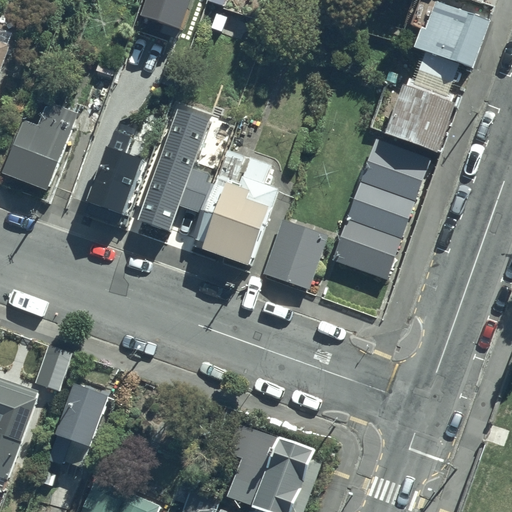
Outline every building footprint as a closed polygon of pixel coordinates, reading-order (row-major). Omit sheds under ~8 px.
[(423,35),(417,51),(474,71),(491,25),(437,6),(427,36),(423,35)] [(129,93),(147,43),(131,37),(121,63),(104,56),(99,70),(115,76),(111,87),(129,93)] [(0,82),(13,46),(0,41),(0,82)] [(441,158),(460,108),(408,88),(389,138),(441,158)] [(133,202),(164,112),(127,99),(96,190),(133,202)] [(24,121),(3,176),(52,195),(82,118),(49,105),(41,127),(24,121)] [(363,185),(418,204),(434,157),(379,138),(363,185)] [(201,157),(164,143),(137,217),(141,218),(139,224),(189,242),(191,237),(194,238),(215,180),(195,174),(201,157)] [(243,187),(232,183),(206,254),(253,270),(282,192),(269,187),(276,170),(252,162),(243,187)] [(350,223),(404,242),(418,204),(363,185),(350,223)] [(312,293),(332,238),(287,221),(266,275),(312,293)] [(404,242),(350,223),(335,265),(389,284),(404,242)] [(54,347),(45,376),(60,381),(69,351),(54,347)] [(0,486),(8,489),(41,389),(0,375),(0,486)] [(95,444),(113,392),(78,380),(43,481),(56,486),(51,503),(71,510),(94,443),(95,444)] [(282,436),(242,421),(230,451),(247,458),(234,492),(284,511),(307,511),(329,455),(322,453),(324,447),(284,432),(282,436)] [(100,473),(84,511),(162,511),(167,501),(100,473)]
